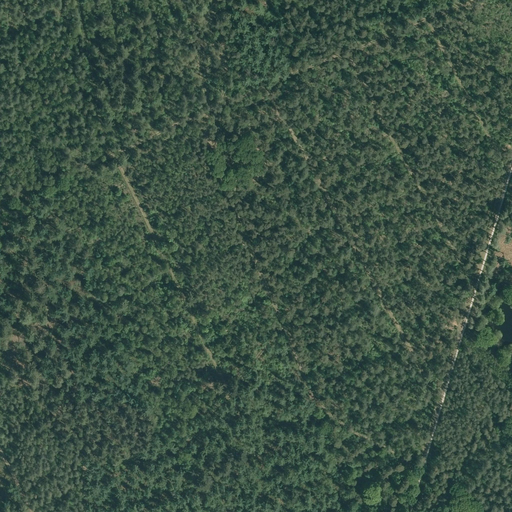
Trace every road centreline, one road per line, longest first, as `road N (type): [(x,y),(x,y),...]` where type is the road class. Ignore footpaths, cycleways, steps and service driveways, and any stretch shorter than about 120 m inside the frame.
road 1 (track): [(421,471),(317,403),(197,115)]
road 2 (track): [(285,511),(110,155)]
road 3 (track): [(110,155),(469,0)]
road 4 (track): [(407,511),(511,158)]
road 5 (track): [(443,399),(267,85)]
road 6 (track): [(478,281),(467,274),(347,52)]
road 7 (track): [(509,167),(427,18)]
road 8 (track): [(110,155),(76,0)]
